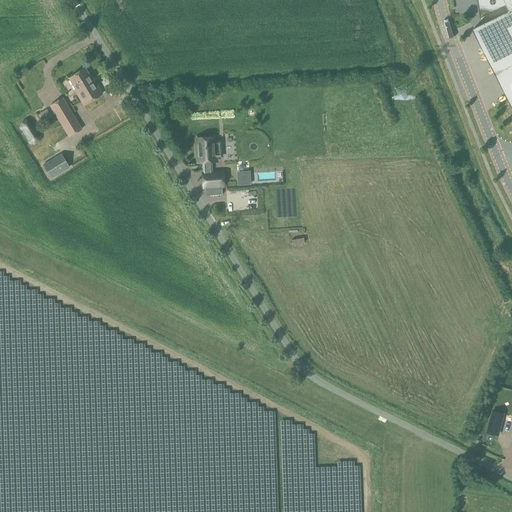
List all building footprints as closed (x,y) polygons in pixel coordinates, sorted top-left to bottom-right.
[(511,106),(511,0),(489,0),(491,11),(481,16),(481,18),(506,5),(509,11),(473,29),(474,31),(474,30),(509,12),(511,17),(511,65),(496,74),(496,73),(495,73),(511,106)] [(75,91),(84,105),(102,94),(93,79),(92,80),(85,68),(69,78),(76,90),(75,91)] [(63,98),(50,106),(69,137),(82,129),(63,98)] [(40,122),(47,117),(43,110),(35,115),(40,122)] [(39,141),(41,137),(31,121),(27,120),(22,123),(21,127),(30,143),(34,144),(39,141)] [(215,138),(196,139),(197,162),(204,162),(205,173),(211,173),(210,161),(216,161),(216,157),(221,157),(220,142),(215,142),(215,138)] [(243,151),(222,152),(223,163),(243,163),(243,151)] [(43,165),(51,178),(69,167),(61,154),(43,165)] [(205,173),(203,173),(204,188),(205,188),(217,187),(217,193),(222,193),(222,187),(224,187),(223,172),(211,173),(205,173)] [(250,184),(249,172),(237,173),(238,185),(250,184)] [(267,202),(226,204),(226,209),(220,210),(220,215),(282,212),(281,188),(271,189),(272,196),(267,196),(267,202)] [(504,418),(505,414),(492,410),(491,415),(504,418)] [(86,451),(96,441),(90,435),(80,444),(86,451)] [(9,464),(16,472),(46,484),(51,489),(63,494),(71,475),(65,473),(63,471),(69,455),(62,453),(56,458),(50,455),(42,462),(28,457),(25,454),(28,447),(22,445),(20,449),(16,448),(22,454),(15,451),(13,452),(9,464)]
